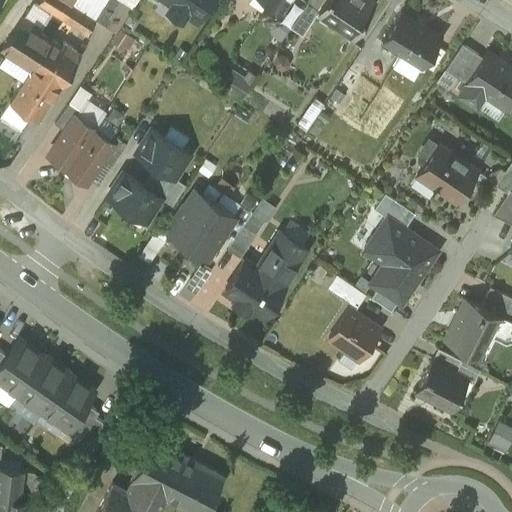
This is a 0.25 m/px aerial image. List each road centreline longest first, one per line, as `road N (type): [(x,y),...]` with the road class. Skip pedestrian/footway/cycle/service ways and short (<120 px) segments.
road 1 (residential): [(62,236),(216,334),(357,406),(486,219)]
road 2 (tertiary): [(410,504),(194,401),(24,290)]
